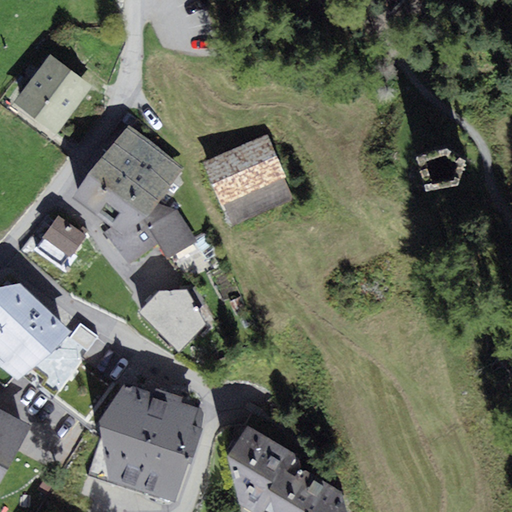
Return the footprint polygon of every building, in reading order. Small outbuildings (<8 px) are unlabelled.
[(16,101),(57,133),(93,86),(51,55),(16,101)] [(130,125),(91,174),(147,217),(160,203),(184,169),(130,125)] [(203,162),(231,227),(295,200),(267,135),(203,162)] [(429,188),(456,182),(462,161),(449,151),(422,157),(429,188)] [(111,240),(147,217),(91,174),(73,198),(111,240)] [(179,209),(160,203),(147,217),(111,240),(130,265),(159,246),(167,258),(199,242),(179,209)] [(38,247),(64,266),(86,235),(60,216),(38,247)] [(0,365),(18,380),(72,330),(20,280),(0,284),(0,365)] [(141,313),(180,353),(206,324),(188,290),(161,290),(141,313)] [(175,502),(205,412),(125,383),(98,425),(102,437),(88,475),(175,502)] [(0,483),(31,425),(0,408),(0,483)] [(348,511),(344,493),(301,469),(298,455),(249,426),(229,454),(237,502),(254,511),(348,511)]
